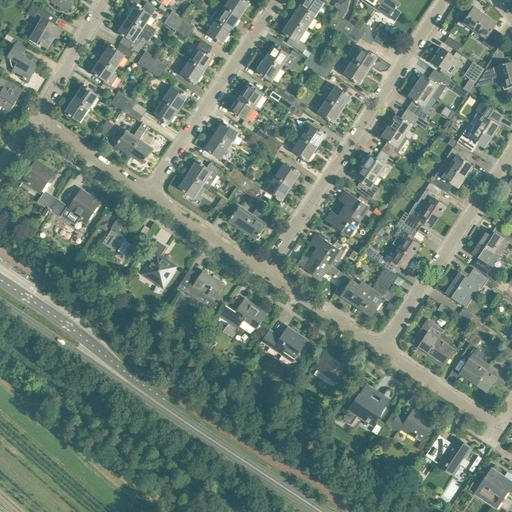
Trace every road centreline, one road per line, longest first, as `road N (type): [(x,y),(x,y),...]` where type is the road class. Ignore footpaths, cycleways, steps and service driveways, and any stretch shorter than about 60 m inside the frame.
road 1 (residential): [(263,268),(443,0)]
road 2 (residential): [(380,344),(511,144)]
road 3 (residential): [(147,191),(273,0)]
road 4 (secondary): [(320,511),(130,384)]
road 5 (secondary): [(130,384),(111,353),(0,273)]
road 6 (secondary): [(0,301),(130,384)]
road 7 (residential): [(380,344),(263,268)]
road 8 (residential): [(263,268),(147,191)]
road 9 (residential): [(106,0),(35,118)]
road 10 (residential): [(494,421),(380,344)]
road 11 (residential): [(147,191),(35,118)]
